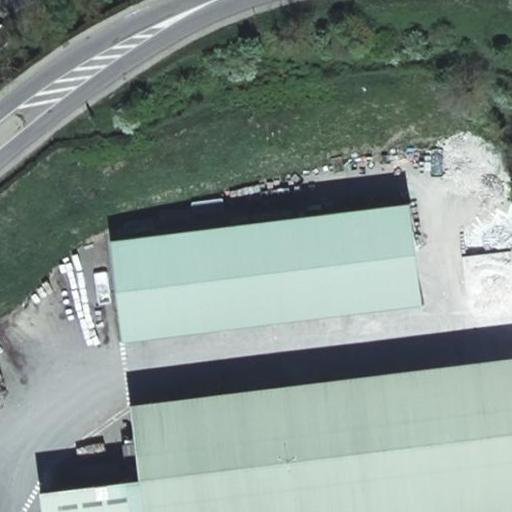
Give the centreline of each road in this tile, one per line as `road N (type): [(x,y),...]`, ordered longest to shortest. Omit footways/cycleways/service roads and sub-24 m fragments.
road 1 (unknown): [(12,446),(89,382),(123,368),(450,321)]
road 2 (secondary): [(210,0),(179,8),(86,60),(0,132)]
